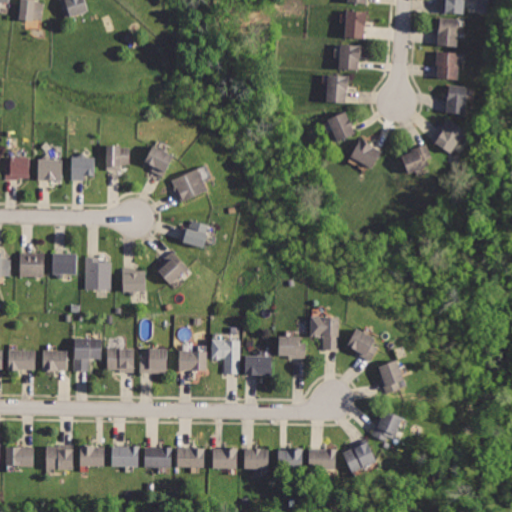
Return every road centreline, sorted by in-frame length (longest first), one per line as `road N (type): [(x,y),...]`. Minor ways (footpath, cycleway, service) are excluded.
road 1 (residential): [(0,408),(309,411),(335,401)]
road 2 (residential): [(0,215),(137,218)]
